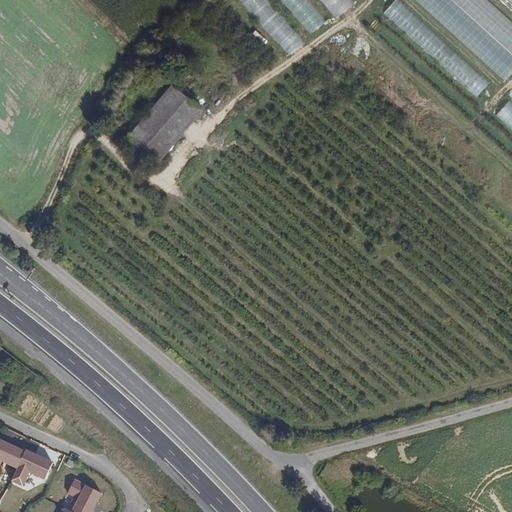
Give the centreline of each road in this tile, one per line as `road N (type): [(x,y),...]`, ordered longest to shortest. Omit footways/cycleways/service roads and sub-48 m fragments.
road 1 (unclassified): [(0,224),(268,451),(292,461)]
road 2 (trunk): [(262,511),(161,409),(0,273)]
road 3 (trunk): [(0,304),(134,417),(230,511)]
road 4 (track): [(80,0),(133,50),(72,151),(43,223),(19,241)]
road 5 (unclassified): [(292,461),(511,401)]
road 6 (residential): [(0,415),(112,469),(131,491),(133,511)]
